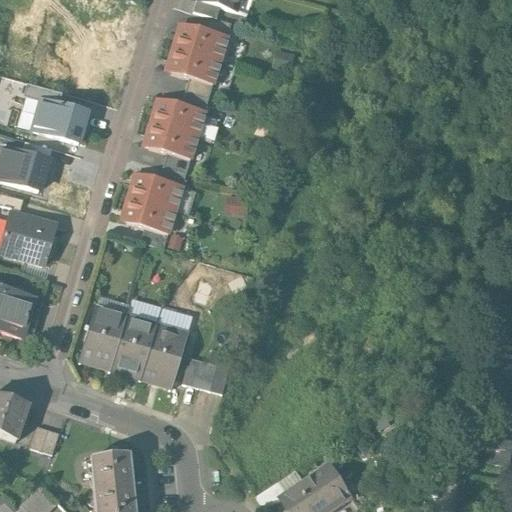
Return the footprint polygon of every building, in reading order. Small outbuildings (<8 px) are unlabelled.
[(238,0),(196,0),(196,3),(219,10),(235,14),(238,0)] [(219,10),(196,3),(192,14),(215,21),(219,10)] [(230,27),(207,20),(203,33),(226,40),(230,27)] [(203,33),(184,28),(181,38),(177,37),(172,50),(218,64),(226,40),(203,33)] [(218,64),(172,50),(168,64),(173,65),(170,76),(188,81),(211,88),(218,64)] [(211,88),(188,81),(184,95),(207,102),(211,88)] [(40,103),(58,107),(61,94),(26,85),(23,98),(40,103)] [(207,102),(184,95),(180,108),(203,115),(207,102)] [(58,107),(40,103),(32,133),(77,146),(86,115),(58,107)] [(180,108),(162,103),(159,113),(154,112),(150,125),(196,139),(210,143),(216,125),(214,122),(202,118),(203,115),(180,108)] [(196,139),(150,125),(146,138),(151,140),(148,150),(166,156),(189,163),(196,139)] [(25,143),(21,155),(46,162),(48,163),(51,151),(25,143)] [(21,155),(0,148),(0,183),(38,194),(46,162),(21,155)] [(189,163),(166,156),(162,169),(185,176),(189,163)] [(185,176),(162,169),(158,183),(181,190),(185,176)] [(158,183),(140,177),(136,188),(132,187),(128,200),(173,214),(181,190),(158,183)] [(173,214),(128,200),(124,213),(128,215),(125,225),(143,231),(166,238),(173,214)] [(54,228),(10,215),(0,249),(0,251),(3,257),(43,268),(54,228)] [(166,238),(143,231),(139,244),(162,251),(166,238)] [(32,302),(0,292),(0,333),(21,340),(32,302)] [(125,320),(94,310),(78,365),(80,365),(81,361),(92,365),(93,363),(100,365),(109,368),(108,374),(109,374),(125,320)] [(155,329),(125,320),(109,374),(110,374),(111,371),(122,374),(123,372),(130,374),(130,375),(139,377),(138,383),(139,383),(155,329)] [(186,338),(155,329),(139,383),(140,383),(142,380),(152,383),(153,380),(160,382),(160,383),(170,386),(168,392),(170,392),(186,338)] [(204,364),(189,360),(182,386),(197,390),(204,364)] [(216,367),(204,364),(197,390),(209,393),(216,367)] [(228,371),(216,367),(209,393),(221,396),(228,371)] [(28,408),(0,398),(0,438),(16,444),(28,408)] [(58,437),(37,430),(30,451),(51,458),(58,437)] [(131,511),(128,457),(90,461),(94,511),(131,511)] [(284,498),(281,500),(282,501),(288,511),(333,511),(345,504),(351,500),(341,484),(335,488),(328,476),(329,476),(327,472),(324,473),(325,473),(284,498)] [(276,485),(255,498),(264,511),(282,501),(281,500),(284,498),(276,485)] [(378,485),(351,502),(357,511),(384,495),(378,485)] [(0,511),(50,511),(57,506),(40,487),(13,511),(12,511),(0,499),(0,511)]
